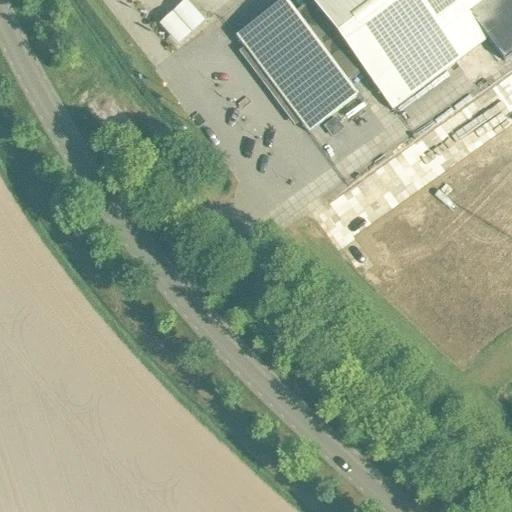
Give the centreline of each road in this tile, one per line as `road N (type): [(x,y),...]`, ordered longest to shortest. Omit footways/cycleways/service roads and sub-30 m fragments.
road 1 (primary): [(402,511),(176,294),(96,183),(0,5)]
road 2 (unclassified): [(511,511),(347,366),(99,109)]
road 3 (unknown): [(268,241),(263,171),(165,0)]
